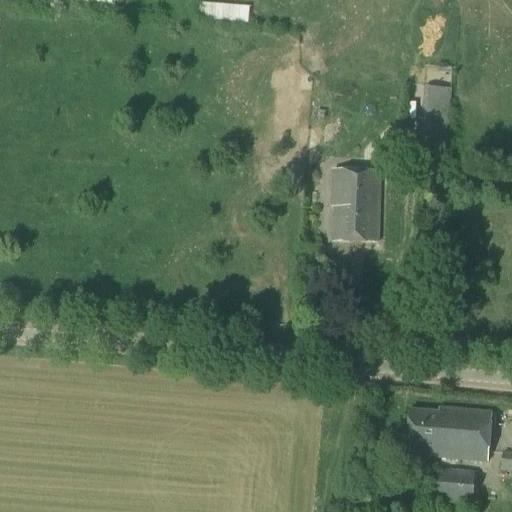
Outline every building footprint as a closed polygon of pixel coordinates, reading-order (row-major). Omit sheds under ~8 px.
[(446,138),(450,91),(423,88),(419,136),(446,138)] [(377,243),(379,174),(332,172),(331,208),(334,208),(333,242),(377,243)] [(429,174),(427,197),(439,198),(441,175),(429,174)] [(487,464),(491,415),(439,411),(438,415),(409,413),(406,454),(432,456),(431,460),(487,464)] [(511,454),(503,453),(501,471),(511,472),(511,454)] [(472,507),(475,472),(429,468),(426,503),(472,507)]
